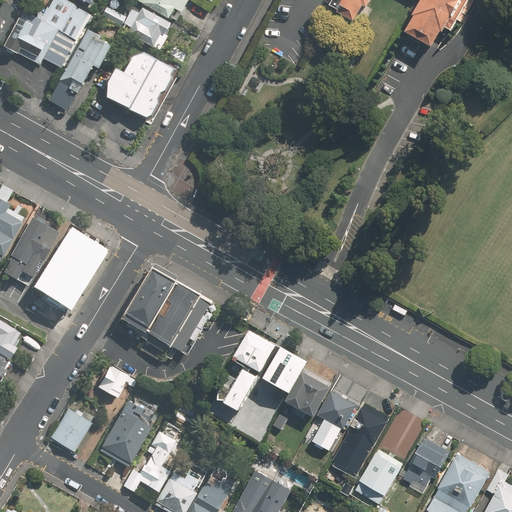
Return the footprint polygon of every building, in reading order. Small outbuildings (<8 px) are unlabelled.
[(26,12),(6,47),(20,55),(21,53),(42,64),(45,59),(61,68),(91,14),(76,6),(76,5),(66,0),(53,0),(42,21),(26,12)] [(177,18),(187,0),(137,0),(170,19),(172,15),(177,18)] [(334,0),(331,7),(338,11),(337,13),(354,22),(363,7),(367,9),(371,0),(421,0),(413,16),(415,17),(406,33),(432,48),(441,32),(443,33),(447,25),(452,28),(468,0),(334,0)] [(0,42),(18,9),(4,1),(0,8),(0,42)] [(172,25),(143,7),(139,13),(130,8),(122,23),(131,28),(128,33),(154,48),(155,47),(161,50),(169,37),(166,35),(172,25)] [(99,71),(111,48),(99,41),(101,38),(88,31),(60,81),(58,80),(46,101),(66,112),(76,95),(77,96),(93,67),(99,71)] [(105,83),(105,98),(144,119),(148,117),(173,72),(142,55),(130,60),(122,75),(112,69),(105,83)] [(0,263),(1,264),(24,224),(22,223),(24,218),(9,209),(11,205),(5,202),(11,191),(2,186),(0,189),(0,263)] [(59,233),(32,218),(11,256),(12,256),(11,260),(4,273),(28,286),(33,277),(34,278),(59,233)] [(99,249),(73,232),(71,235),(69,233),(46,269),(49,271),(41,284),(56,294),(60,286),(61,287),(65,282),(77,289),(100,253),(98,251),(99,249)] [(124,311),(121,318),(127,321),(126,324),(137,331),(136,333),(146,339),(145,340),(163,350),(166,344),(169,346),(170,344),(181,351),(210,302),(199,295),(200,294),(174,279),(177,276),(154,262),(151,266),(124,311)] [(407,311),(395,305),(393,309),(405,315),(407,311)] [(0,351),(9,357),(16,346),(11,343),(19,331),(0,319),(0,351)] [(235,356),(260,371),(276,343),(251,329),(235,356)] [(281,344),(262,376),(287,391),(306,358),(281,344)] [(128,375),(109,364),(97,386),(116,396),(128,375)] [(285,401),(313,417),(333,384),(305,367),(285,401)] [(323,417),(311,438),(328,448),(340,427),(342,428),(356,404),(331,390),(317,414),(323,417)] [(127,399),(99,448),(127,464),(148,427),(135,420),(142,407),(127,399)] [(365,450),(369,443),(372,445),(386,421),(388,417),(367,404),(365,409),(363,408),(348,431),(353,434),(347,445),(352,448),(355,444),(365,450)] [(72,450),(89,421),(66,408),(50,437),(72,450)] [(288,418),(280,413),(274,424),(282,429),(288,418)] [(131,467),(122,482),(132,488),(138,477),(156,487),(167,468),(158,463),(173,437),(157,429),(150,441),(153,443),(138,470),(131,467)] [(435,478),(450,452),(425,438),(410,463),(412,464),(403,478),(411,482),(414,477),(427,485),(432,476),(435,478)] [(379,447),(360,480),(366,483),(361,492),(379,502),(403,462),(379,447)] [(491,472),(458,452),(439,484),(442,486),(428,510),(431,511),(466,511),(470,506),(471,506),(491,472)] [(511,511),(511,483),(505,480),(509,472),(500,467),(489,487),(496,491),(484,511),(511,511)] [(280,506),(290,488),(256,470),(232,511),(286,511),(287,510),(280,506)] [(182,478),(171,471),(155,497),(157,499),(155,501),(173,511),(179,511),(180,511),(181,511),(194,491),(190,488),(196,478),(186,472),(182,478)] [(206,476),(185,511),(214,511),(228,488),(223,485),(226,481),(209,472),(206,476)] [(338,486),(349,493),(354,484),(343,477),(338,486)]
